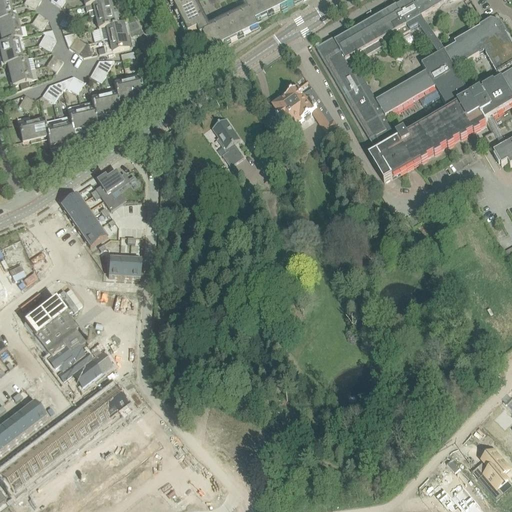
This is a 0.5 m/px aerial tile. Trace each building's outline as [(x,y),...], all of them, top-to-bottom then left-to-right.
[(0,0),(0,10),(10,8),(7,0),(0,0)] [(27,0),(25,5),(35,11),(38,6),(28,0),(27,0)] [(61,8),(66,0),(59,0),(56,5),(61,8)] [(257,0),(246,5),(249,12),(221,25),(220,23),(210,28),(211,30),(209,31),(193,0),(171,0),(189,35),(198,30),(201,36),(203,35),(211,52),(259,29),(256,22),(301,0),(302,0),(304,2),(308,0),(257,0)] [(492,135),(485,139),(502,168),(508,164),(511,169),(511,168),(511,46),(506,37),(510,34),(498,14),(478,26),(480,30),(454,44),(456,47),(444,53),(421,19),(453,0),(409,0),(410,1),(404,5),(402,1),(397,4),(398,7),(335,43),(333,40),(317,50),(377,154),(369,158),(385,185),(487,126),(492,135)] [(89,19),(96,18),(116,13),(115,8),(111,9),(110,1),(102,3),(93,5),(93,6),(85,7),(86,14),(88,13),(89,19)] [(16,18),(15,12),(11,12),(10,8),(0,10),(0,21),(12,19),(16,18)] [(96,18),(98,30),(106,29),(106,28),(119,25),(116,13),(96,18)] [(32,26),(36,29),(44,18),(39,15),(32,26)] [(66,15),(63,20),(74,27),(77,22),(66,15)] [(0,33),(19,29),(16,18),(12,19),(0,21),(0,33)] [(41,32),(49,21),(44,18),(36,29),(41,32)] [(60,26),(71,32),(74,27),(63,20),(60,26)] [(101,43),(102,43),(109,41),(129,36),(126,23),(119,25),(106,28),(106,29),(98,30),(101,43)] [(17,40),(17,41),(21,40),(19,29),(0,33),(0,36),(1,37),(2,44),(17,40)] [(42,41),(53,48),(56,43),(52,32),(42,35),(45,37),(42,41)] [(69,50),(74,53),(81,43),(76,39),(76,40),(75,35),(65,37),(69,50)] [(102,43),(105,55),(132,49),(129,36),(109,41),(102,43)] [(25,51),(22,40),(21,40),(17,41),(17,40),(2,44),(0,44),(0,55),(20,51),(20,52),(25,51)] [(39,47),(50,53),(53,48),(42,41),(39,47)] [(88,45),(86,44),(85,45),(81,43),(74,53),(78,56),(83,60),(91,58),(88,45)] [(0,60),(2,67),(4,66),(7,65),(22,62),(20,52),(20,51),(0,55),(0,60)] [(135,60),(133,54),(121,57),(122,63),(135,60)] [(47,67),(52,71),(59,60),(54,57),(47,67)] [(34,70),(32,59),(22,62),(7,65),(9,72),(7,73),(8,76),(34,70)] [(56,74),(64,63),(59,60),(52,71),(56,74)] [(96,68),(107,75),(114,62),(99,63),(96,68)] [(96,68),(93,74),(105,80),(107,75),(96,68)] [(10,87),(22,85),(37,81),(34,70),(8,76),(10,87)] [(90,79),(102,85),(105,80),(93,74),(90,79)] [(138,75),(125,78),(126,83),(127,82),(131,103),(136,102),(136,98),(143,97),(139,80),(138,75)] [(63,91),(67,89),(73,92),(79,81),(74,78),(61,83),(63,91)] [(78,95),(84,84),(79,81),(73,92),(78,95)] [(131,103),(127,82),(126,83),(114,85),(116,95),(118,102),(125,100),(126,104),(131,103)] [(47,92),(57,100),(60,95),(63,93),(63,92),(63,91),(61,83),(50,88),(47,92)] [(339,130),(314,92),(308,83),(274,107),(279,115),(276,117),(281,124),(282,123),(288,131),(313,114),(328,137),(339,130)] [(43,97),(53,105),(57,100),(47,92),(43,97)] [(113,113),(120,112),(118,102),(116,95),(104,97),(108,118),(114,117),(113,113)] [(19,108),(24,111),(30,100),(25,97),(19,108)] [(96,121),(103,119),(108,118),(104,97),(91,100),(93,110),(95,117),(96,121)] [(29,114),(36,103),(30,100),(24,111),(29,114)] [(67,110),(69,119),(70,125),(71,125),(72,132),(73,132),(80,131),(80,134),(86,133),(81,113),(80,108),(67,110)] [(98,127),(96,121),(95,117),(93,110),(81,113),(86,133),(91,132),(90,128),(98,127)] [(31,145),(36,144),(31,124),(30,124),(29,118),(17,121),(22,144),(30,142),(31,145)] [(69,119),(63,120),(64,126),(58,128),(63,148),(76,145),(73,132),(72,132),(71,125),(70,125),(69,119)] [(46,130),(45,124),(44,121),(31,124),(36,144),(41,143),(40,139),(47,138),(46,131),(46,130)] [(46,131),(47,138),(50,151),(63,148),(58,128),(57,121),(45,124),(46,130),(46,131)] [(226,121),(212,131),(219,140),(217,142),(218,142),(223,148),(224,147),(227,151),(229,153),(227,155),(223,158),(231,169),(245,160),(235,146),(241,142),(226,121)] [(95,191),(95,192),(97,195),(100,198),(110,214),(126,203),(122,197),(114,202),(110,196),(129,183),(129,184),(135,180),(133,178),(128,181),(124,175),(123,176),(124,176),(119,179),(115,174),(106,180),(104,177),(96,183),(97,184),(100,189),(96,192),(95,191)] [(78,195),(60,207),(66,216),(84,204),(78,195)] [(84,204),(66,216),(72,225),(90,212),(84,204)] [(90,212),(72,225),(78,233),(94,222),(94,223),(96,221),(90,212)] [(94,222),(78,233),(83,242),(100,231),(99,230),(94,223),(94,222)] [(100,231),(83,242),(89,250),(108,238),(101,229),(99,230),(100,231)] [(109,258),(108,280),(119,281),(120,259),(109,258)] [(120,259),(119,281),(129,281),(130,259),(120,259)] [(130,259),(129,281),(139,282),(141,260),(130,259)] [(55,302),(24,325),(47,356),(44,358),(44,357),(43,357),(64,384),(70,380),(75,376),(85,389),(95,382),(112,368),(102,355),(100,356),(97,351),(87,359),(80,350),(84,347),(74,334),(77,332),(55,302)] [(89,339),(84,343),(88,347),(92,344),(89,339)] [(0,342),(0,359),(2,362),(10,357),(6,352),(7,351),(0,342)] [(105,396),(104,398),(118,416),(128,408),(114,390),(112,392),(106,397),(105,396)] [(96,404),(94,405),(108,423),(118,416),(104,398),(102,399),(103,400),(97,405),(96,404)] [(32,402),(23,409),(25,411),(25,410),(37,426),(46,419),(32,402)] [(86,411),(85,412),(99,430),(108,423),(94,405),(93,406),(93,407),(87,412),(86,411)] [(25,411),(17,417),(29,432),(37,426),(25,410),(25,411)] [(77,418),(75,419),(89,438),(99,430),(85,412),(83,413),(84,414),(77,419),(77,418)] [(9,422),(9,423),(21,438),(29,432),(17,417),(9,422)] [(67,426),(66,427),(80,445),(89,438),(75,419),(74,421),(74,422),(68,426),(67,426)] [(8,421),(0,426),(0,427),(13,444),(21,438),(9,423),(9,422),(8,421)] [(0,427),(0,444),(5,451),(13,444),(0,427)] [(58,433),(56,434),(70,452),(80,445),(66,427),(64,428),(65,429),(58,434),(58,433)] [(48,440),(47,441),(60,460),(70,452),(56,434),(55,435),(55,436),(49,441),(48,440)] [(39,447),(37,449),(51,467),(60,460),(47,441),(45,442),(46,443),(39,448),(39,447)] [(29,455),(27,456),(41,474),(51,467),(37,449),(35,450),(36,451),(30,456),(29,455)] [(19,462),(18,463),(32,481),(41,474),(27,456),(26,457),(27,458),(20,463),(19,462)] [(490,475),(478,485),(496,506),(503,500),(498,495),(508,486),(503,481),(510,475),(494,456),(482,466),(490,475)] [(10,469),(8,470),(22,489),(32,481),(18,463),(16,464),(17,465),(11,470),(10,469)] [(0,476),(0,479),(12,496),(22,489),(8,470),(7,472),(8,472),(1,477),(0,476)] [(447,495),(439,502),(447,511),(460,511),(482,511),(466,492),(453,503),(447,495)]
